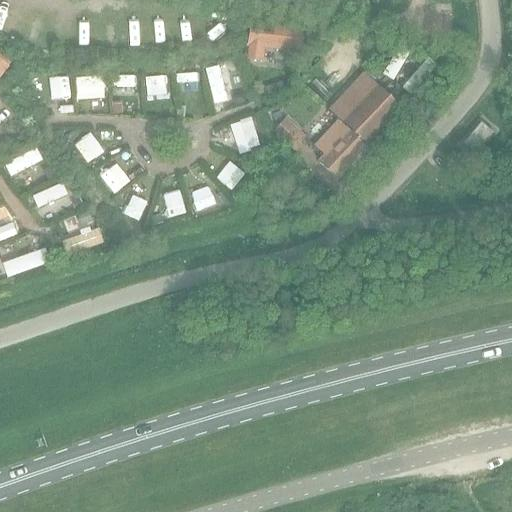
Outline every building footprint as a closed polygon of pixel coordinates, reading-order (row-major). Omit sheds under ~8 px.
[(301,28),(251,22),(246,59),(262,61),(263,47),(299,51),(301,28)] [(3,61),(0,58),(0,74),(2,75),(9,66),(3,61)] [(322,139),(315,146),(324,155),(317,162),(334,178),(365,145),(400,107),(377,85),(363,72),(328,110),(339,121),(322,139)] [(271,85),(260,89),(264,100),(275,97),(271,85)] [(243,93),(232,95),(235,105),(245,102),(243,93)] [(121,101),(111,102),(112,113),(121,113),(121,101)] [(279,111),(272,115),(275,122),(282,118),(279,111)] [(274,131),(297,154),(309,140),(286,118),(274,131)] [(481,122),(462,143),(475,154),(493,133),(481,122)] [(36,152),(8,166),(13,177),(41,163),(36,152)] [(51,166),(43,172),(50,181),(57,175),(51,166)] [(139,168),(131,174),(135,179),(143,173),(139,168)] [(62,184),(31,199),(36,209),(67,195),(62,184)] [(221,190),(216,195),(226,205),(231,201),(221,190)] [(77,198),(70,202),(73,209),(81,205),(81,204),(78,198),(77,198)] [(86,211),(75,215),(79,225),(91,220),(90,217),(88,210),(86,211)] [(160,215),(150,218),(153,225),(162,223),(160,215)] [(0,244),(15,239),(11,227),(0,230),(0,244)] [(99,230),(63,245),(69,258),(105,244),(99,230)] [(4,266),(9,280),(51,264),(46,251),(4,266)]
